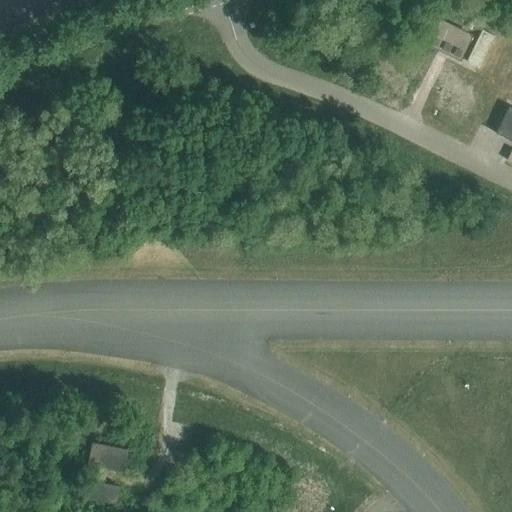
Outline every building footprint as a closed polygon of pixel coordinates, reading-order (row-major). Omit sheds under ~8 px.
[(427,42),(449,52),(459,58),(470,35),(454,26),(455,24),(451,22),(450,24),(438,19),(427,42)] [(478,67),(494,35),(482,29),(466,61),(478,67)] [(511,107),(509,106),(496,133),(511,140),(511,107)] [(88,463),(100,466),(123,470),(127,450),(93,443),(88,463)] [(89,496),(116,502),(119,486),(92,480),(89,496)]
